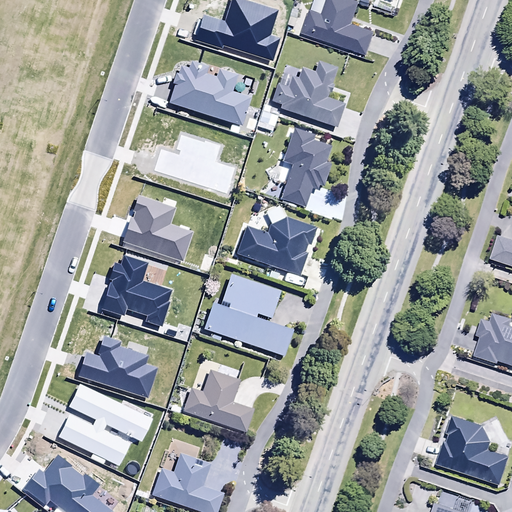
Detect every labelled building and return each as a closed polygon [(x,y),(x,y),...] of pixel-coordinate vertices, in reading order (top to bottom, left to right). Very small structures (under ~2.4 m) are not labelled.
[(310,14),(304,36),(368,56),(374,37),(351,29),(359,4),(344,0),(327,0),(322,18),(310,14)] [(273,106),(282,109),(281,113),(336,132),(345,108),(328,102),(338,72),(319,65),(315,77),(303,72),(300,82),(294,80),(290,91),(279,87),(273,106)] [(278,120),(262,115),(259,125),(274,130),(278,120)] [(282,165),(292,169),(281,203),(306,212),(313,190),(319,192),(320,188),(324,190),(332,167),(326,166),(331,151),(313,144),(314,140),(293,133),(282,165)] [(288,171),(278,168),(273,182),(284,185),(288,171)] [(266,231),(267,237),(246,230),(236,256),(299,277),(305,258),(302,257),(306,245),(310,246),(315,232),(286,221),(266,231)] [(511,245),(499,240),(491,260),(511,268),(511,245)] [(212,307),(204,332),(213,336),(211,341),(219,345),(221,339),(283,361),(292,334),(256,322),(257,316),(272,321),(281,295),(231,277),(222,305),(230,308),(228,313),(212,307)] [(481,342),(475,359),(496,368),(498,364),(511,370),(511,332),(509,332),(511,323),(493,318),(491,325),(482,323),(477,339),(481,342)] [(190,391),(183,414),(247,435),(254,413),(231,406),(238,385),(209,375),(203,395),(190,391)] [(490,445),(482,430),(454,420),(449,436),(453,437),(450,446),(446,445),(439,467),(500,488),(509,462),(487,454),(490,445)] [(173,475),(162,471),(153,499),(193,511),(218,511),(223,497),(202,491),(210,467),(179,456),(173,475)] [(441,494),(435,511),(456,511),(453,511),(456,500),(441,494)]
